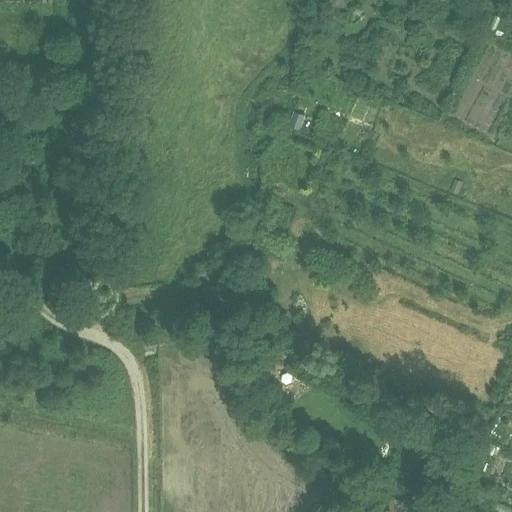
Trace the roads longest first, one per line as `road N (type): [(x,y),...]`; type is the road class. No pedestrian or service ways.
road 1 (track): [(0,248),(49,311),(126,357),(145,430),(151,511)]
road 2 (track): [(511,317),(485,322),(454,313),(303,239)]
